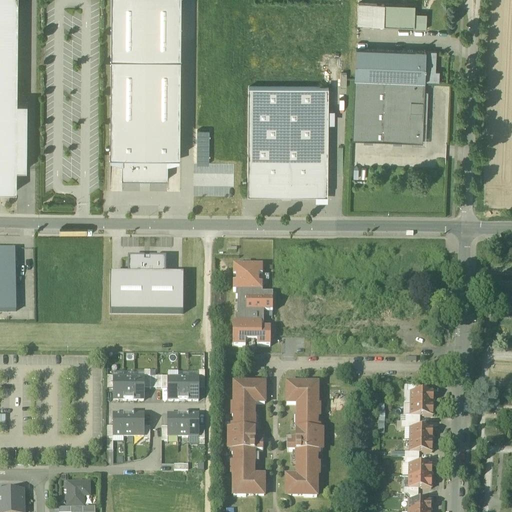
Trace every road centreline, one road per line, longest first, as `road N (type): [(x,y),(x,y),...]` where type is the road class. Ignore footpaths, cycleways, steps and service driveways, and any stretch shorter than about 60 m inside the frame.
road 1 (residential): [(466,228),(0,224)]
road 2 (unknown): [(121,226),(125,256),(179,246),(187,3)]
road 3 (track): [(210,226),(207,511)]
road 4 (unclassified): [(456,511),(466,228)]
road 5 (unclassified): [(466,228),(477,0)]
road 6 (residential): [(35,477),(142,468),(154,450),(155,408)]
